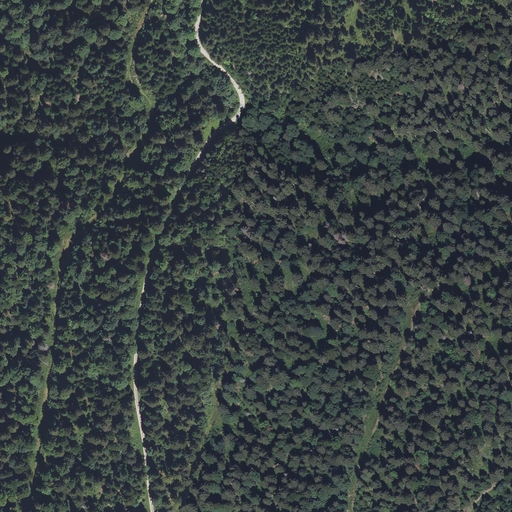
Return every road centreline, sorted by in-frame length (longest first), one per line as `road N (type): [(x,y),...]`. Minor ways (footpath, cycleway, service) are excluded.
road 1 (track): [(22,511),(65,235),(112,194),(149,121),(129,65),(148,0)]
road 2 (track): [(151,511),(135,381),(142,294),(154,247),(193,168),(240,103),(201,46),(202,0)]
road 3 (track): [(353,511),(376,417),(415,312),(434,293),(511,269)]
